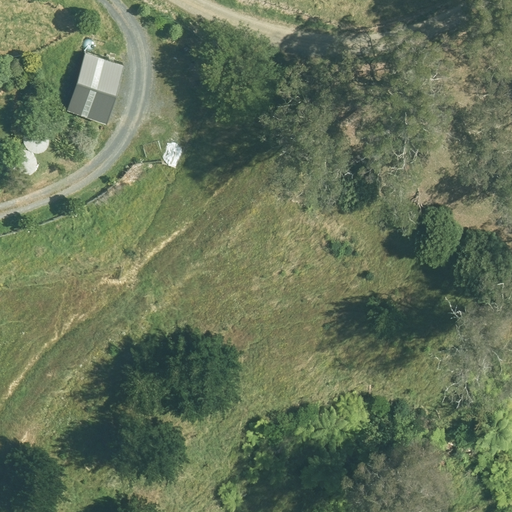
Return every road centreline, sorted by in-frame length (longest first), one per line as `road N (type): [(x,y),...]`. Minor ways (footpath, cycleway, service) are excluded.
road 1 (unknown): [(145,0),(211,43),(310,68),(387,55),(507,0)]
road 2 (unknown): [(77,0),(113,80),(104,143),(74,194),(0,234)]
